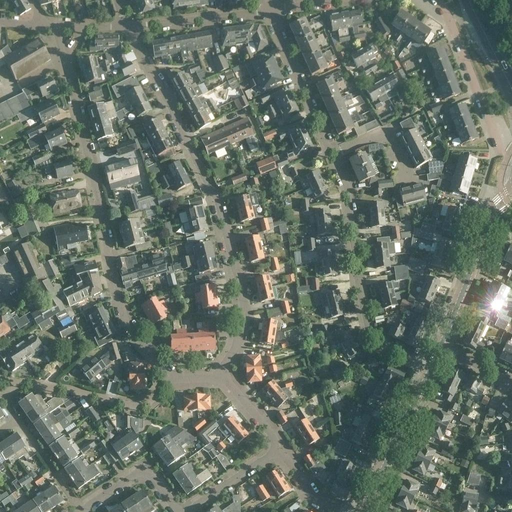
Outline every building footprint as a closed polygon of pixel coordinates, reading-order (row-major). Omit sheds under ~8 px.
[(10,0),(20,16),(31,9),(25,0),(10,0)] [(145,0),(136,3),(137,7),(136,9),(137,12),(139,13),(139,14),(154,9),(152,4),(157,2),(163,0),(164,0),(166,4),(168,3),(167,0),(145,0)] [(183,0),(171,0),(173,8),(177,8),(179,9),(182,8),(183,7),(184,7),(183,0)] [(359,11),(349,13),(352,28),(354,40),(365,38),(363,32),(358,33),(357,26),(362,26),(359,11)] [(410,18),(401,12),(391,25),(401,32),(410,18)] [(344,41),(350,40),(347,28),(352,28),(349,13),(339,15),(344,41)] [(332,31),(337,31),(339,42),(344,41),(339,15),(329,17),(332,31)] [(311,23),(307,25),(304,19),(289,26),(293,34),(321,22),(319,17),(310,21),(311,23)] [(389,32),(381,18),(375,21),(383,36),(389,32)] [(410,38),(420,25),(410,18),(401,32),(410,38)] [(314,30),(323,26),(321,22),(293,34),(296,43),(312,36),(309,30),(313,28),(314,30)] [(410,38),(407,42),(412,45),(418,49),(421,45),(430,32),(420,25),(410,38)] [(259,28),(257,27),(246,28),(248,43),(253,43),(257,51),(267,46),(259,28)] [(242,45),(242,44),(248,43),(246,28),(233,29),(235,45),(242,45)] [(228,46),(235,45),(233,29),(221,31),(223,46),(228,46)] [(196,50),(212,48),(209,32),(193,35),(196,50)] [(117,35),(102,36),(103,49),(118,48),(118,62),(117,63),(119,68),(127,64),(125,58),(124,44),(118,45),(117,41),(119,40),(119,37),(117,36),(117,35)] [(179,38),(181,53),(196,50),(193,35),(179,38)] [(324,40),(322,35),(317,37),(318,39),(314,41),(312,36),(296,43),(300,50),(324,40)] [(103,49),(102,36),(94,36),(95,45),(89,46),(90,52),(100,51),(100,49),(103,49)] [(166,56),(167,56),(181,53),(179,38),(164,40),(166,56)] [(14,53),(19,62),(43,48),(38,39),(14,53)] [(167,56),(166,56),(164,40),(152,42),(155,58),(161,57),(163,65),(169,65),(167,56)] [(319,52),(316,46),(320,44),(321,46),(326,44),(324,40),(300,50),(304,59),(319,52)] [(368,46),(359,51),(368,68),(369,67),(371,72),(377,69),(374,64),(373,65),(370,61),(375,58),(373,55),(377,52),(372,44),(368,46)] [(43,48),(19,62),(14,53),(9,45),(7,47),(6,46),(0,51),(4,59),(15,80),(50,60),(43,48)] [(227,59),(233,56),(230,50),(224,53),(227,59)] [(446,59),(442,50),(427,55),(431,65),(446,59)] [(331,56),(329,51),(325,53),(326,55),(321,57),(319,52),(304,59),(307,67),(331,56)] [(363,71),(366,75),(371,72),(369,67),(368,68),(359,51),(350,56),(357,68),(362,66),(364,70),(363,71)] [(218,73),(229,68),(223,55),(213,60),(218,73)] [(331,56),(307,67),(311,76),(327,69),(324,63),(328,61),(329,63),(336,60),(334,56),(332,57),(331,56)] [(100,65),(97,66),(95,58),(81,61),(82,63),(81,64),(82,67),(83,68),(84,72),(108,66),(109,66),(108,61),(100,63),(100,65)] [(252,64),(254,69),(250,71),(249,69),(244,71),(246,76),(255,72),(256,75),(262,72),(262,71),(275,66),(275,64),(274,60),(272,60),(271,59),(264,62),(263,59),(252,64)] [(431,65),(427,67),(429,71),(433,70),(436,77),(451,72),(446,59),(431,65)] [(397,61),(394,63),(391,65),(395,71),(401,68),(397,61)] [(127,64),(119,68),(124,77),(130,75),(130,74),(134,72),(130,62),(127,64)] [(107,81),(105,73),(109,72),(108,66),(84,72),(85,77),(85,78),(85,81),(87,82),(87,84),(94,82),(94,84),(107,81)] [(249,81),(251,84),(257,81),(259,80),(265,77),(265,79),(278,73),(275,66),(262,71),(262,72),(256,75),(257,77),(249,81)] [(235,76),(232,70),(225,74),(228,79),(235,76)] [(403,85),(408,82),(401,70),(396,73),(403,85)] [(451,72),(436,77),(440,88),(455,83),(451,72)] [(171,80),(177,92),(190,85),(184,73),(171,80)] [(259,80),(264,92),(275,87),(274,85),(281,81),(281,80),(282,79),(280,75),(278,74),(278,73),(265,79),(265,77),(259,80)] [(139,87),(134,76),(111,88),(117,99),(124,95),(123,95),(139,87)] [(398,87),(392,76),(379,83),(389,100),(397,95),(398,98),(403,95),(400,89),(399,90),(397,88),(398,87)] [(320,84),(316,86),(319,94),(343,83),(341,78),(337,80),(338,82),(334,84),(331,79),(330,80),(328,77),(318,81),(320,84)] [(33,86),(22,91),(23,93),(28,103),(29,103),(32,102),(29,97),(39,92),(41,97),(56,90),(55,89),(56,87),(54,84),(53,83),(50,78),(43,82),(42,81),(36,84),(33,86)] [(234,80),(224,84),(228,92),(238,87),(234,80)] [(408,82),(403,85),(408,94),(413,91),(408,82)] [(341,90),(345,88),(343,83),(319,94),(323,102),(338,95),(336,89),(340,88),(341,90)] [(389,100),(379,83),(366,90),(372,102),(373,104),(376,109),(381,107),(380,104),(389,100)] [(440,88),(436,90),(438,95),(438,96),(442,94),(445,100),(460,94),(455,83),(440,88)] [(190,85),(177,92),(184,104),(197,97),(202,94),(198,86),(192,89),(190,85)] [(139,87),(123,95),(124,95),(127,102),(129,106),(131,105),(145,99),(139,87)] [(280,95),(274,98),(278,107),(275,109),(276,110),(279,109),(293,103),(288,92),(281,96),(280,95)] [(29,103),(28,103),(23,93),(0,104),(0,123),(22,113),(32,108),(29,103)] [(261,97),(264,103),(272,100),(269,93),(261,97)] [(351,100),(349,95),(344,97),(345,99),(341,101),(338,95),(323,102),(327,111),(351,100)] [(214,104),(211,99),(201,105),(197,97),(184,104),(191,117),(214,104)] [(243,97),(238,99),(242,108),(248,106),(243,97)] [(131,105),(133,108),(137,117),(151,111),(145,99),(131,105)] [(348,106),(353,104),(351,100),(327,111),(330,118),(346,111),(343,106),(347,104),(348,106)] [(59,115),(52,102),(36,110),(34,107),(32,108),(22,113),(25,120),(38,114),(42,123),(59,115)] [(88,109),(91,120),(116,113),(113,102),(88,109)] [(279,109),(276,110),(278,113),(280,112),(284,121),(290,118),(290,117),(298,114),(293,103),(279,109)] [(441,103),(430,107),(431,111),(433,114),(444,110),(441,103)] [(206,115),(217,109),(214,104),(191,117),(198,130),(211,123),(206,115)] [(130,109),(133,108),(131,105),(116,113),(117,117),(119,121),(127,117),(126,114),(131,111),(130,109)] [(274,105),(266,108),(269,114),(276,110),(275,109),(274,105)] [(468,117),(464,105),(449,111),(450,116),(453,123),(468,117)] [(346,111),(330,118),(334,127),(358,116),(361,114),(359,110),(356,111),(354,108),(346,111)] [(276,110),(269,114),(271,119),(279,116),(278,113),(276,110)] [(395,111),(379,120),(382,126),(399,117),(395,111)] [(117,117),(116,113),(91,120),(97,140),(112,135),(108,120),(117,117)] [(356,122),(360,120),(358,116),(334,127),(338,135),(353,129),(351,122),(355,120),(356,122)] [(154,117),(141,123),(143,127),(148,136),(163,129),(158,119),(156,120),(154,117)] [(472,127),(468,117),(453,123),(457,133),(472,127)] [(413,124),(410,118),(399,124),(402,129),(413,124)] [(230,146),(245,139),(250,152),(259,148),(246,119),(223,129),(230,146)] [(363,126),(366,133),(379,127),(375,121),(363,126)] [(402,129),(405,135),(400,137),(405,148),(421,140),(413,124),(402,129)] [(46,131),(43,125),(27,133),(30,139),(46,131)] [(280,141),(289,137),(291,144),(307,137),(306,136),(307,134),(306,131),(304,131),(302,125),(278,135),(280,141)] [(457,133),(462,145),(477,139),(472,127),(457,133)] [(148,136),(146,138),(151,147),(153,146),(168,139),(163,129),(148,136)] [(223,129),(201,138),(208,155),(214,152),(217,158),(226,154),(223,148),(230,146),(223,129)] [(31,150),(47,142),(51,151),(66,144),(59,130),(45,136),(44,133),(27,141),(31,150)] [(291,144),(294,150),(286,153),(288,159),(312,149),(309,144),(310,142),(309,139),(307,138),(307,137),(291,144)] [(153,146),(151,147),(154,155),(152,156),(156,163),(156,164),(157,163),(172,156),(169,151),(173,149),(168,139),(153,146)] [(137,140),(130,142),(132,151),(140,149),(137,140)] [(405,148),(411,158),(426,150),(421,140),(405,148)] [(381,144),(368,146),(369,153),(383,150),(381,144)] [(411,158),(416,168),(431,160),(426,150),(411,158)] [(35,166),(40,164),(52,159),(49,151),(32,159),(35,166)] [(349,161),(354,171),(369,165),(364,154),(349,161)] [(458,156),(456,160),(459,161),(457,166),(473,171),(476,161),(460,157),(458,156)] [(272,158),(249,167),(253,178),(278,169),(276,163),(274,164),(272,158)] [(286,159),(276,163),(278,169),(288,165),(286,159)] [(105,168),(111,190),(140,182),(134,160),(105,168)] [(69,161),(53,166),(44,168),(45,174),(51,173),(50,170),(54,169),(57,179),(73,174),(69,161)] [(167,175),(165,176),(168,181),(171,179),(184,173),(179,162),(166,168),(170,177),(168,177),(167,175)] [(157,163),(156,164),(147,168),(149,176),(161,170),(157,163)] [(369,165),(354,171),(359,183),(367,180),(369,185),(376,182),(373,175),(378,173),(374,164),(369,167),(369,165)] [(469,183),(473,171),(457,166),(454,178),(469,183)] [(294,177),(300,175),(297,168),(291,171),(294,177)] [(317,171),(305,177),(310,188),(322,182),(317,171)] [(6,172),(1,175),(4,180),(9,178),(6,172)] [(171,179),(168,181),(170,186),(172,185),(171,183),(173,183),(177,191),(190,185),(184,173),(171,179)] [(441,174),(439,180),(452,183),(454,178),(447,176),(441,174)] [(244,175),(231,179),(234,186),(246,181),(244,175)] [(452,183),(450,191),(466,195),(469,183),(454,178),(452,183)] [(8,184),(14,197),(24,192),(17,179),(8,184)] [(392,181),(377,183),(378,189),(394,187),(392,181)] [(315,199),(327,193),(322,182),(310,188),(315,199)] [(426,201),(422,184),(410,187),(415,204),(426,201)] [(394,197),(397,209),(415,204),(410,187),(399,190),(400,195),(394,197)] [(69,211),(69,210),(81,207),(77,191),(65,194),(65,192),(50,195),(54,215),(69,211)] [(125,195),(130,213),(140,210),(141,213),(143,212),(160,208),(157,197),(156,193),(137,199),(135,192),(125,195)] [(174,204),(172,193),(157,197),(160,208),(174,204)] [(251,207),(248,196),(235,199),(238,211),(251,207)] [(13,200),(23,222),(32,218),(23,197),(13,200)] [(176,205),(178,210),(190,208),(188,202),(176,205)] [(370,216),(384,215),(382,203),(369,204),(370,216)] [(185,211),(188,223),(204,219),(201,207),(185,211)] [(238,211),(241,222),(257,219),(254,207),(251,207),(238,211)] [(445,218),(458,222),(461,211),(448,207),(445,218)] [(315,212),(317,223),(330,222),(329,210),(315,212)] [(433,211),(431,217),(439,219),(441,213),(433,211)] [(143,212),(141,213),(131,215),(132,221),(119,225),(122,237),(141,232),(138,220),(144,218),(143,212)] [(384,215),(370,216),(371,228),(385,226),(385,224),(387,224),(387,220),(384,220),(384,215)] [(39,234),(32,218),(23,222),(29,238),(39,234)] [(455,234),(458,222),(445,218),(442,230),(455,234)] [(188,223),(183,224),(184,231),(190,230),(191,235),(207,232),(204,219),(188,223)] [(284,220),(272,224),(273,228),(279,226),(282,235),(287,233),(284,220)] [(330,222),(317,223),(318,236),(332,234),(330,222)] [(422,223),(420,230),(420,231),(433,234),(435,227),(422,223)] [(76,248),(75,243),(88,241),(85,225),(72,227),(71,225),(54,228),(58,250),(68,248),(68,249),(76,248)] [(420,231),(418,238),(431,242),(433,234),(420,231)] [(150,242),(144,243),(141,232),(122,237),(125,249),(138,245),(140,251),(152,248),(150,242)] [(258,236),(245,239),(248,251),(261,248),(258,236)] [(15,259),(27,286),(47,277),(31,242),(11,251),(0,257),(0,265),(0,266),(15,259)] [(435,253),(448,258),(451,247),(435,242),(433,243),(430,252),(435,253)] [(210,243),(192,248),(194,255),(190,257),(192,262),(213,257),(210,243)] [(373,245),(375,257),(388,256),(387,244),(373,245)] [(165,256),(171,255),(169,247),(163,249),(165,256)] [(251,263),(264,259),(261,248),(248,251),(251,263)] [(321,264),(335,263),(334,251),(320,253),(321,264)] [(435,253),(431,265),(444,269),(448,258),(435,253)] [(131,287),(130,284),(167,272),(161,254),(151,257),(153,264),(138,268),(135,257),(124,260),(124,259),(116,261),(119,273),(120,273),(123,285),(124,285),(125,289),(131,287)] [(388,256),(375,257),(376,269),(390,268),(388,256)] [(217,270),(213,257),(192,262),(192,265),(197,264),(199,274),(210,272),(217,270)] [(414,259),(413,263),(412,265),(424,269),(426,263),(414,259)] [(51,280),(61,275),(54,260),(44,265),(51,280)] [(95,274),(94,272),(95,272),(96,271),(96,270),(96,269),(94,262),(80,266),(79,260),(77,261),(70,263),(63,265),(65,271),(74,268),(76,277),(78,276),(79,278),(95,274)] [(183,264),(173,267),(174,270),(184,268),(184,269),(193,267),(192,265),(192,262),(183,264)] [(336,275),(335,263),(321,264),(323,276),(336,275)] [(410,271),(422,275),(424,269),(412,265),(410,271)] [(395,274),(408,273),(408,270),(407,266),(394,267),(395,274)] [(212,279),(210,272),(199,274),(199,276),(194,277),(196,283),(212,279)] [(85,299),(101,292),(100,285),(97,286),(96,282),(99,281),(97,273),(95,274),(79,278),(81,283),(78,284),(85,299)] [(408,273),(395,274),(396,281),(391,282),(391,283),(378,286),(381,297),(394,294),(393,289),(399,289),(398,281),(409,280),(408,273)] [(174,274),(166,276),(169,287),(177,285),(174,274)] [(268,276),(255,279),(258,291),(271,288),(268,276)] [(423,288),(435,293),(440,282),(427,277),(423,288)] [(61,303),(47,280),(36,286),(47,305),(30,315),(37,326),(55,315),(64,310),(65,310),(61,303)] [(247,296),(255,295),(253,282),(245,283),(247,296)] [(78,284),(63,291),(70,306),(85,299),(78,284)] [(490,287),(487,294),(489,295),(502,301),(505,294),(507,295),(511,297),(511,295),(511,291),(509,291),(495,284),(492,288),(490,287)] [(214,289),(214,286),(200,287),(200,294),(195,294),(195,299),(217,297),(216,289),(214,289)] [(260,303),(274,299),(271,288),(258,291),(260,303)] [(431,304),(435,293),(423,288),(418,299),(431,304)] [(325,295),(320,296),(323,308),(328,307),(341,304),(338,292),(325,295)] [(397,306),(394,294),(381,297),(384,309),(397,306)] [(409,295),(407,302),(409,302),(412,304),(415,297),(409,295)] [(485,298),(482,305),(496,312),(499,306),(501,307),(506,309),(506,308),(508,304),(502,301),(489,295),(487,299),(485,298)] [(218,305),(217,297),(195,299),(196,304),(201,303),(202,310),(216,308),(216,305),(218,305)] [(144,308),(142,309),(146,316),(165,306),(163,301),(158,304),(155,298),(142,305),(144,308)] [(251,300),(251,311),(258,312),(259,300),(251,300)] [(402,300),(399,307),(400,307),(405,309),(408,302),(402,300)] [(408,302),(405,309),(411,312),(414,305),(408,302)] [(330,318),(344,315),(341,304),(328,307),(330,318)] [(416,305),(413,311),(422,314),(424,308),(416,305)] [(86,322),(90,320),(94,328),(110,321),(105,311),(102,312),(101,310),(98,311),(95,306),(82,312),(86,322)] [(162,312),(167,310),(165,306),(146,316),(150,323),(152,322),(153,325),(166,318),(162,312)] [(67,315),(64,310),(55,315),(59,320),(67,315)] [(0,316),(0,326),(12,319),(16,316),(14,313),(10,316),(8,312),(1,317),(0,316)] [(62,326),(57,329),(62,338),(76,331),(72,322),(71,322),(67,315),(59,320),(62,326)] [(416,321),(411,332),(422,338),(428,326),(422,324),(425,318),(419,315),(417,321),(416,321)] [(12,319),(0,326),(0,337),(9,331),(9,330),(16,325),(14,322),(19,320),(16,316),(12,319)] [(480,338),(486,326),(485,326),(488,320),(483,318),(480,323),(474,321),(469,332),(480,338)] [(493,326),(504,331),(507,323),(497,319),(493,326)] [(263,320),(261,332),(275,334),(279,333),(280,324),(276,324),(277,322),(263,320)] [(112,332),(114,331),(110,321),(94,328),(98,336),(94,338),(99,348),(112,341),(110,336),(113,335),(112,332)] [(177,336),(170,337),(171,351),(174,351),(174,352),(182,352),(181,330),(180,330),(180,321),(173,322),(173,331),(176,331),(177,336)] [(400,340),(402,334),(405,329),(393,324),(387,321),(385,326),(391,329),(388,335),(399,340),(400,340)] [(207,325),(203,326),(203,329),(204,351),(215,350),(214,334),(208,334),(208,329),(207,325)] [(327,325),(320,328),(323,334),(329,331),(327,325)] [(198,335),(192,335),(193,350),(196,350),(196,351),(204,351),(203,329),(198,329),(198,335)] [(186,330),(181,330),(182,352),(190,352),(190,350),(193,350),(192,335),(186,336),(186,330)] [(323,334),(319,335),(320,339),(324,337),(325,340),(332,337),(329,331),(323,334)] [(260,343),(273,346),(275,334),(261,332),(260,343)] [(354,343),(348,332),(336,339),(342,349),(354,343)] [(408,337),(402,334),(400,340),(406,343),(405,343),(417,349),(422,338),(411,332),(408,337)] [(469,332),(464,343),(475,349),(475,348),(482,351),(484,346),(478,343),(480,338),(469,332)] [(43,350),(33,335),(17,345),(27,360),(43,350)] [(27,360),(17,345),(14,339),(10,342),(14,348),(0,356),(11,373),(23,365),(22,363),(27,360)] [(283,349),(289,347),(287,341),(280,343),(283,349)] [(505,346),(499,359),(510,364),(511,359),(511,349),(510,348),(511,342),(508,341),(505,346)] [(354,343),(342,349),(345,356),(343,357),(345,361),(348,360),(359,353),(354,343)] [(108,346),(112,361),(120,359),(116,344),(108,346)] [(245,362),(246,370),(261,369),(260,361),(259,356),(246,357),(246,362),(245,362)] [(80,370),(90,381),(105,368),(110,363),(106,358),(101,362),(96,357),(86,365),(82,360),(76,365),(80,370)] [(366,363),(371,366),(374,360),(368,357),(366,363)] [(374,360),(371,366),(376,369),(379,362),(374,360)] [(128,369),(129,377),(144,376),(143,368),(142,363),(129,364),(129,369),(128,369)] [(384,377),(383,380),(391,384),(392,385),(394,381),(400,384),(405,374),(388,367),(384,377)] [(334,373),(332,375),(335,379),(337,378),(338,379),(347,374),(343,368),(334,373)] [(261,378),(261,377),(261,369),(246,370),(246,378),(247,378),(247,383),(261,383),(261,378)] [(458,386),(460,380),(466,383),(469,378),(463,375),(463,374),(452,369),(446,380),(458,386)] [(50,382),(59,375),(55,370),(46,377),(50,382)] [(129,377),(129,385),(130,385),(130,390),(144,389),(144,384),(144,376),(129,377)] [(362,376),(359,383),(365,386),(368,379),(362,376)] [(466,383),(464,389),(475,394),(476,393),(481,396),(484,391),(478,388),(481,382),(469,377),(469,378),(466,383)] [(379,383),(373,396),(386,402),(392,389),(391,388),(392,385),(391,384),(383,380),(381,384),(379,383)] [(446,380),(441,392),(447,394),(444,400),(449,402),(452,397),(453,397),(458,386),(446,380)] [(280,390),(272,381),(262,390),(270,399),(280,390)] [(270,399),(278,408),(288,399),(280,390),(270,399)] [(19,404),(24,412),(23,412),(25,414),(43,401),(38,394),(33,398),(31,395),(19,404)] [(189,411),(189,412),(197,411),(196,396),(188,397),(183,397),(184,411),(189,411)] [(210,410),(210,396),(205,396),(204,396),(196,396),(197,411),(205,411),(205,410),(210,410)] [(486,406),(489,400),(484,397),(480,403),(486,406)] [(45,415),(47,415),(63,404),(60,400),(59,399),(53,399),(45,404),(43,401),(25,414),(27,416),(32,423),(45,415)] [(63,404),(66,408),(74,403),(71,399),(63,404)] [(511,407),(511,405),(506,401),(496,413),(503,418),(511,407)] [(451,403),(449,409),(455,412),(458,406),(451,403)] [(511,407),(503,418),(510,424),(511,421),(511,407)] [(99,419),(91,408),(86,412),(93,423),(99,419)] [(486,415),(492,417),(493,417),(495,411),(488,408),(486,415)] [(276,415),(279,420),(285,416),(281,411),(276,415)] [(437,415),(436,415),(432,423),(446,429),(450,422),(449,421),(451,417),(439,411),(437,415)] [(40,436),(65,418),(61,413),(55,418),(54,417),(53,417),(51,414),(34,426),(39,433),(39,434),(40,436)] [(460,421),(471,426),(474,420),(463,414),(460,421)] [(288,421),(285,416),(279,420),(282,425),(288,421)] [(363,416),(357,429),(370,435),(376,422),(363,416)] [(222,426),(218,430),(226,439),(230,435),(240,426),(232,417),(222,426)] [(70,426),(68,423),(65,418),(40,436),(42,438),(47,445),(60,436),(58,434),(70,426)] [(202,418),(197,422),(202,428),(207,423),(202,418)] [(312,429),(306,419),(294,426),(301,436),(312,429)] [(212,421),(196,435),(206,446),(211,442),(207,437),(218,428),(212,421)] [(197,432),(202,428),(197,422),(193,426),(197,432)] [(442,436),(442,437),(446,429),(432,423),(429,430),(430,430),(427,435),(440,441),(442,436)] [(507,424),(500,427),(503,432),(510,430),(507,424)] [(67,432),(71,437),(79,431),(76,426),(67,432)] [(238,444),(248,435),(240,426),(230,435),(238,444)] [(168,437),(153,448),(158,455),(160,458),(175,447),(183,441),(190,436),(191,436),(175,427),(165,434),(168,437)] [(301,436),(307,447),(319,439),(312,429),(301,436)] [(357,429),(351,441),(364,448),(370,435),(357,429)] [(125,434),(127,437),(122,441),(132,455),(134,453),(141,448),(132,434),(129,431),(125,434)] [(8,440),(8,439),(6,441),(18,459),(23,455),(27,460),(30,458),(23,448),(24,448),(16,435),(8,440)] [(115,441),(110,444),(112,447),(122,461),(129,456),(130,456),(132,455),(122,441),(119,436),(114,439),(115,440),(115,441)] [(190,436),(183,441),(186,445),(195,439),(190,436)] [(511,436),(501,437),(502,444),(508,444),(511,443),(511,436)] [(54,455),(56,458),(74,445),(71,440),(67,443),(63,438),(49,448),(54,455)] [(98,444),(105,455),(111,451),(103,440),(98,444)] [(348,451),(351,445),(339,440),(336,446),(348,451)] [(7,459),(11,464),(18,459),(6,441),(4,442),(4,443),(0,445),(0,453),(5,461),(7,459)] [(211,442),(206,446),(212,450),(213,450),(216,447),(211,442)] [(216,447),(220,452),(226,447),(222,442),(216,447)] [(446,442),(443,448),(450,451),(453,445),(446,442)] [(79,450),(80,453),(82,455),(92,448),(89,443),(79,450)] [(75,444),(74,445),(56,458),(57,460),(63,467),(77,457),(76,456),(80,453),(79,450),(75,444)] [(336,446),(333,452),(345,458),(348,451),(336,446)] [(420,450),(416,458),(430,464),(433,456),(435,452),(422,446),(420,450)] [(160,458),(161,460),(162,460),(167,467),(181,457),(185,454),(182,450),(178,452),(175,447),(160,458)] [(212,450),(208,454),(212,460),(216,458),(217,457),(218,456),(219,455),(212,450)] [(111,451),(105,455),(112,465),(118,461),(111,451)] [(218,456),(217,457),(216,458),(224,468),(229,465),(224,458),(219,455),(218,456)] [(303,459),(306,464),(312,460),(309,455),(303,459)] [(312,460),(306,464),(309,469),(315,465),(317,469),(323,466),(317,457),(312,460)] [(426,471),(430,464),(416,458),(413,465),(411,470),(423,476),(426,471)] [(71,479),(85,470),(78,460),(64,469),(70,477),(69,477),(71,479)] [(342,461),(336,474),(338,475),(337,479),(345,483),(346,483),(348,480),(349,480),(355,468),(342,461)] [(194,475),(193,474),(190,470),(193,468),(190,464),(187,466),(173,476),(178,483),(179,486),(194,475)] [(200,485),(211,477),(203,466),(193,474),(194,475),(179,486),(181,488),(187,495),(200,485)] [(85,470),(71,479),(73,482),(78,489),(85,484),(92,479),(97,476),(93,470),(92,471),(89,467),(85,470)] [(277,470),(266,477),(272,487),(283,480),(277,470)] [(21,487),(22,488),(33,481),(28,474),(18,482),(21,487)] [(469,474),(466,484),(478,486),(479,476),(469,474)] [(44,480),(41,476),(33,481),(37,485),(44,480)] [(17,490),(21,487),(18,482),(16,479),(12,482),(17,490)] [(334,482),(329,492),(346,500),(350,490),(344,487),(346,483),(345,483),(337,479),(335,482),(334,482)] [(441,483),(435,479),(432,485),(439,488),(441,483)] [(278,497),(290,490),(283,480),(272,487),(278,497)] [(404,485),(403,484),(400,492),(413,498),(417,491),(416,491),(419,486),(406,480),(404,485)] [(53,488),(51,485),(41,492),(53,509),(55,507),(62,502),(53,488)] [(255,490),(259,496),(265,492),(262,486),(255,490)] [(251,487),(247,489),(253,498),(257,496),(251,487)] [(438,490),(431,487),(428,492),(435,495),(438,490)] [(38,498),(33,501),(40,511),(47,511),(50,510),(53,509),(41,492),(36,495),(38,498)] [(151,506),(141,492),(134,497),(131,498),(140,511),(150,511),(154,510),(151,506)] [(259,496),(254,499),(257,502),(259,501),(260,503),(263,502),(269,498),(265,492),(259,496)] [(409,506),(410,506),(413,498),(400,492),(396,499),(397,500),(395,504),(407,510),(409,506)] [(471,511),(473,507),(475,508),(477,495),(464,493),(460,511),(471,511)] [(11,494),(6,497),(13,506),(17,503),(15,500),(11,494)] [(231,511),(239,506),(239,496),(232,497),(233,504),(221,511),(219,511),(216,508),(210,511),(231,511)] [(129,500),(122,505),(126,511),(140,511),(131,498),(129,500)] [(31,503),(29,500),(19,506),(23,511),(37,511),(31,503)]
